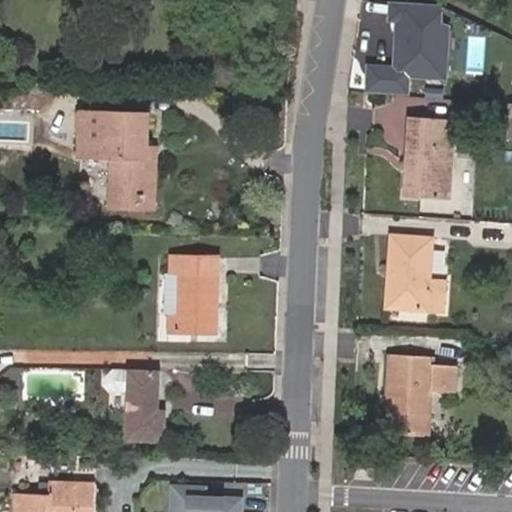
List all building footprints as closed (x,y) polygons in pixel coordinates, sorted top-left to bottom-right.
[(446,76),(448,26),(440,23),(441,4),(393,1),(392,18),(399,19),(396,73),(446,76)] [(411,168),(404,167),(402,194),(421,195),(451,199),(454,154),(457,117),(407,113),(405,159),(412,159),(411,168)] [(111,195),(152,197),(154,150),(146,150),(147,116),(79,114),(77,157),(111,158),(111,195)] [(152,210),(152,197),(111,195),(111,208),(152,210)] [(392,275),(386,275),(384,309),(445,312),(448,278),(432,277),(435,235),(389,231),(387,267),(392,267),(392,275)] [(180,314),(169,314),(169,332),(221,333),(224,253),(171,253),(171,273),(181,273),(180,284),(180,314)] [(166,314),(169,314),(180,314),(180,284),(181,273),(171,273),(167,273),(166,314)] [(436,355),(388,352),(382,433),(431,435),(433,414),(434,390),(457,391),(459,366),(436,362),(436,355)] [(127,368),(110,366),(108,388),(124,390),(127,368)] [(125,439),(164,440),(165,408),(159,407),(160,368),(128,367),(125,439)] [(97,511),(99,480),(52,478),(50,492),(16,492),(15,511),(97,511)] [(202,499),(203,489),(173,488),(172,508),(188,508),(189,498),(202,499)] [(238,511),(239,500),(202,499),(189,498),(188,508),(172,508),(171,511),(238,511)]
